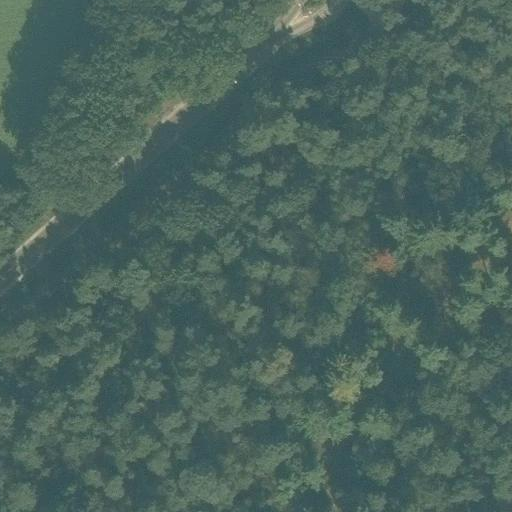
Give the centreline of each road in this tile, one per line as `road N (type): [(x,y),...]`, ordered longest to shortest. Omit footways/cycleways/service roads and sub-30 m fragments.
road 1 (tertiary): [(0,282),(281,33)]
road 2 (track): [(358,511),(388,440),(429,388),(511,331)]
road 3 (track): [(163,138),(172,56),(197,0)]
road 4 (track): [(50,288),(0,419)]
